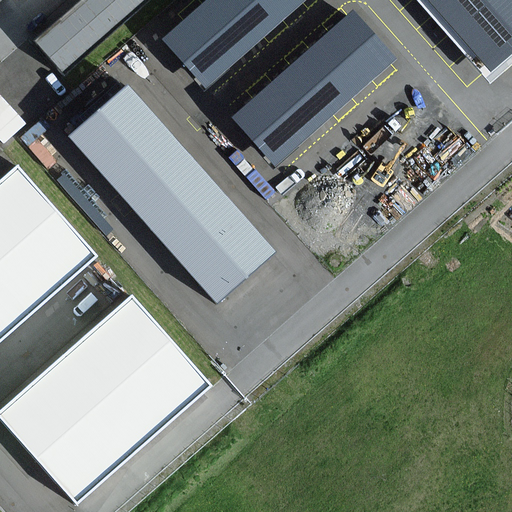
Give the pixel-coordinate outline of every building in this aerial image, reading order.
[(83,0),(38,40),(62,68),(140,0),(83,0)] [(300,0),(212,0),(168,40),(208,84),(300,0)] [(492,69),(511,51),(511,0),(423,0),(472,56),(478,52),(482,56),(492,69)] [(393,59),(353,15),(237,119),(276,163),(393,59)] [(128,90),(75,137),(218,298),(271,251),(128,90)] [(0,110),(0,132),(5,138),(28,119),(13,100),(0,110)] [(18,172),(0,187),(0,332),(90,254),(18,172)] [(132,300),(3,413),(74,494),(204,381),(132,300)]
